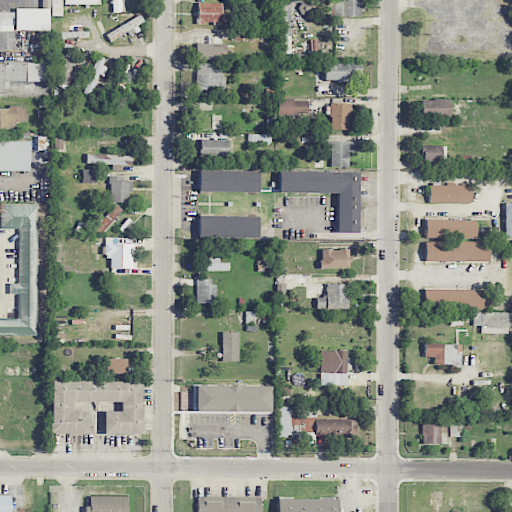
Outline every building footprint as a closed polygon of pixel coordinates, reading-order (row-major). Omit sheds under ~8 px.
[(133,0),(134,9),(144,10),(143,0),(133,0)] [(289,2),(294,2),(293,0),(277,0),(279,54),(291,54),(289,2)] [(360,0),(328,0),(329,16),(361,15),(360,0)] [(222,2),(197,3),(197,24),(222,23),(222,2)] [(49,12),(15,11),(15,30),(49,31),(49,12)] [(0,12),(0,49),(14,49),(13,12),(0,12)] [(105,35),(110,43),(145,23),(140,14),(105,35)] [(55,39),(88,38),(88,31),(55,32),(55,39)] [(83,93),(91,96),(99,75),(101,76),(108,60),(97,55),(83,93)] [(55,81),(69,85),(75,59),(61,56),(55,81)] [(0,90),(4,90),(4,81),(43,82),(44,63),(0,62),(0,90)] [(324,81),(360,82),(361,63),(324,62),(324,81)] [(130,65),(122,63),(118,78),(126,80),(130,65)] [(220,63),(196,63),(196,96),(225,95),(225,77),(220,77),(220,63)] [(308,100),(278,99),(277,114),(308,115),(308,100)] [(450,116),(450,100),(421,100),(422,117),(450,116)] [(349,130),(349,104),(330,104),(330,129),(349,130)] [(0,107),(0,128),(12,128),(12,122),(26,122),(26,107),(0,107)] [(200,155),(229,156),(229,140),(200,139),(200,155)] [(0,171),(29,170),(28,140),(0,140),(0,171)] [(329,167),(349,167),(349,150),(353,150),(353,141),(328,141),(329,167)] [(423,162),(441,161),(441,145),(423,145),(423,162)] [(131,165),(132,155),(86,153),(86,163),(131,165)] [(82,183),(96,183),(96,170),(82,170),(82,183)] [(259,171),(198,171),(198,192),(259,192),(259,171)] [(358,171),(278,171),(278,191),(337,191),(337,231),(358,231),(358,171)] [(109,202),(131,202),(131,181),(122,181),(123,177),(110,176),(109,202)] [(471,202),(471,184),(428,185),(428,203),(471,202)] [(0,335),(36,335),(37,204),(0,204),(0,228),(18,228),(18,282),(8,282),(8,293),(17,293),(17,317),(0,317),(0,335)] [(94,228),(100,234),(122,210),(116,205),(94,228)] [(258,215),(197,215),(197,238),(258,238),(258,215)] [(476,238),(476,220),(425,219),(425,237),(476,238)] [(489,260),(489,241),(424,242),(425,262),(489,260)] [(132,268),(132,243),(102,244),(103,256),(110,256),(110,268),(132,268)] [(349,268),(349,249),(320,249),(320,269),(349,268)] [(229,271),(229,263),(219,263),(219,258),(204,258),(205,271),(229,271)] [(214,278),(195,279),(196,303),(215,303),(214,278)] [(347,308),(347,284),(325,284),(325,297),(316,297),(316,308),(347,308)] [(487,310),(488,290),(424,289),(423,309),(487,310)] [(480,333),(510,333),(511,313),(473,312),(473,325),(480,325),(480,333)] [(238,361),(238,332),(222,332),(221,361),(238,361)] [(424,344),(424,357),(433,357),(433,366),(460,365),(459,352),(455,352),(455,343),(424,344)] [(346,350),(319,351),(320,386),(347,385),(346,350)] [(125,373),(125,358),(104,358),(104,373),(125,373)] [(142,381),(51,381),(51,433),(88,433),(89,411),(72,411),(72,401),(121,402),(121,412),(103,412),(103,434),(142,434),(142,381)] [(271,385),(195,386),(195,412),(271,411),(271,385)] [(356,439),(357,419),(310,418),(310,410),(303,409),(303,417),(290,417),(290,408),(277,408),(277,435),(301,436),(301,437),(356,439)] [(422,444),(446,443),(446,423),(421,424),(422,444)] [(10,511),(10,496),(0,496),(0,511),(10,511)] [(126,511),(127,496),(89,496),(89,506),(88,506),(87,511),(126,511)] [(260,511),(260,496),(197,496),(197,511),(260,511)] [(337,511),(337,498),(276,498),(276,511),(337,511)]
